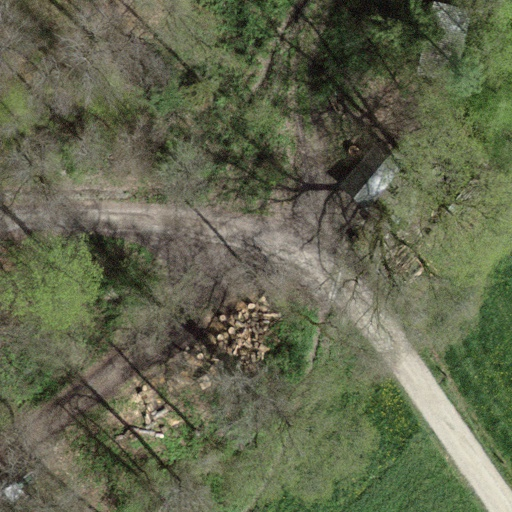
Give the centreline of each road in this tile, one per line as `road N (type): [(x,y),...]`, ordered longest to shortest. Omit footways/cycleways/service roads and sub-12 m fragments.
road 1 (track): [(511,504),(405,357),(297,246),(236,229),(168,223),(0,222)]
road 2 (track): [(0,456),(180,316),(236,229)]
